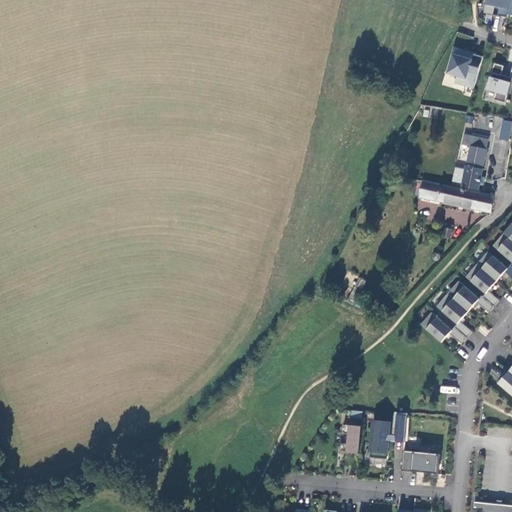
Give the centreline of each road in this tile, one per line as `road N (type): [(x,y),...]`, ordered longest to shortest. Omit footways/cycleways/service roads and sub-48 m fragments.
road 1 (residential): [(460,494),(471,375),(511,320)]
road 2 (residential): [(292,478),(460,494)]
